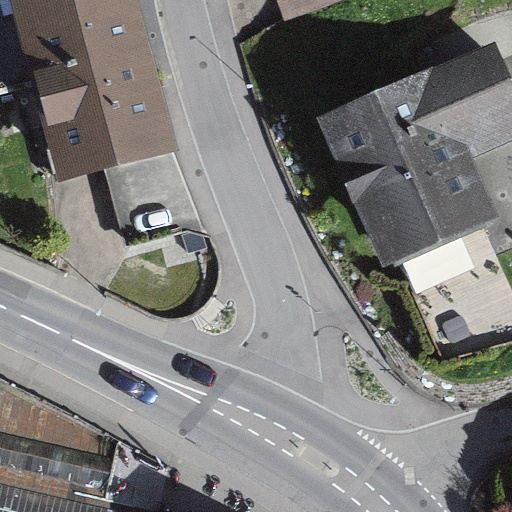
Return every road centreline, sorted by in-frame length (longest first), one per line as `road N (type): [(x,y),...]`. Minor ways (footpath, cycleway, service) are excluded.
road 1 (residential): [(206,0),(265,233),(310,459)]
road 2 (secondary): [(310,459),(0,311)]
road 3 (unclassified): [(511,440),(357,491)]
